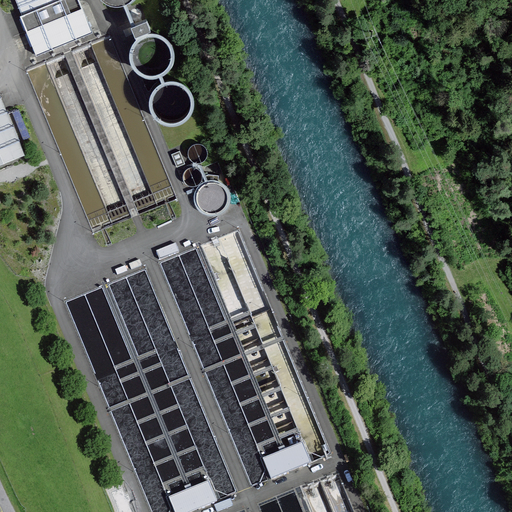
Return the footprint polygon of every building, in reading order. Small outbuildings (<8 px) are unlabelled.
[(15,0),(22,15),(20,16),(36,55),(93,32),(79,0),(15,0)] [(135,35),(132,59),(160,122),(174,124),(194,115),(197,100),(190,85),(181,84),(182,74),(175,73),(177,54),(169,35),(155,33),(149,19),(144,18),(140,7),(131,11),(129,6),(128,11),(133,21),(131,34),(135,35)] [(1,97),(0,96),(0,163),(24,154),(1,97)] [(224,178),(207,182),(202,160),(208,159),(205,143),(189,147),(194,166),(183,169),(188,193),(197,191),(203,215),(231,209),(224,178)] [(179,150),(171,154),(177,167),(185,163),(179,150)] [(176,243),(156,251),(160,260),(179,252),(176,243)] [(299,468),(311,463),(306,451),(303,442),(286,449),(280,452),(263,459),(266,468),(271,480),(290,472),(289,470),(298,467),(299,468)] [(212,489),(209,481),(191,488),(186,490),(169,497),(172,506),(174,511),(189,511),(198,507),(199,509),(217,502),(212,489)]
